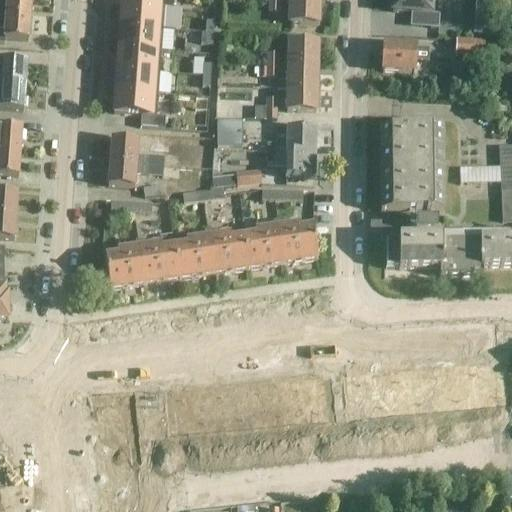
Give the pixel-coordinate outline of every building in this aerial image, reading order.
[(7,0),(7,9),(0,8),(0,17),(6,18),(6,17),(30,19),(30,0),(7,0)] [(148,0),(148,8),(121,6),(119,29),(162,32),(163,10),(172,11),(172,0),(148,0)] [(431,0),(390,0),(390,8),(392,8),(392,14),(430,17),(429,30),(438,31),(439,17),(430,16),(431,0)] [(279,15),(280,3),(270,3),(270,15),(279,15)] [(290,27),(319,28),(320,5),(291,4),(290,27)] [(0,44),(5,45),(5,41),(28,42),(30,19),(6,17),(6,18),(5,32),(0,31),(0,44)] [(212,36),(213,24),(205,24),(204,35),(212,36)] [(119,29),(118,51),(160,54),(162,32),(119,29)] [(212,48),(212,36),(204,35),(200,35),(200,47),(212,48)] [(454,60),(483,61),(484,43),(455,41),(454,60)] [(288,46),(288,69),(317,70),(317,47),(288,46)] [(384,48),(383,75),(414,76),(415,63),(428,63),(429,51),(415,50),(415,49),(384,48)] [(116,72),(159,75),(160,54),(118,51),(116,72)] [(267,56),(267,68),(278,68),(278,56),(267,56)] [(0,60),(0,86),(25,88),(27,62),(0,60)] [(210,79),(211,67),(203,67),(202,79),(210,79)] [(277,80),(278,68),(267,68),(267,70),(259,70),(259,79),(266,79),(266,80),(277,80)] [(288,69),(288,91),(317,92),(317,70),(288,69)] [(114,94),(157,97),(159,75),(116,72),(114,94)] [(201,90),(209,91),(210,79),(202,79),(201,90)] [(0,110),(23,113),(25,88),(0,86),(0,110)] [(287,115),(316,115),(317,92),(288,91),(287,115)] [(219,102),(251,103),(251,93),(219,92),(219,102)] [(157,97),(114,94),(113,116),(140,118),(139,130),(163,132),(164,119),(156,118),(157,97)] [(264,110),(254,110),(253,123),(277,123),(277,102),(265,102),(264,110)] [(217,105),(216,121),(228,122),(229,106),(217,105)] [(216,151),(241,151),(241,124),(216,124),(216,151)] [(0,127),(0,152),(21,154),(22,129),(0,127)] [(315,157),(315,131),(287,130),(287,132),(276,132),(275,155),(285,155),(285,156),(315,157)] [(378,131),(378,152),(441,151),(441,130),(378,131)] [(169,140),(149,139),(148,153),(168,154),(169,140)] [(148,159),(137,158),(138,144),(111,142),(109,165),(163,169),(164,159),(148,158),(148,159)] [(511,148),(498,150),(500,194),(511,193),(511,148)] [(378,152),(379,173),(441,172),(441,151),(378,152)] [(0,177),(19,179),(21,154),(0,152),(0,177)] [(264,171),(286,172),(286,181),(315,182),(315,157),(285,156),(264,156),(264,171)] [(136,178),(147,179),(178,181),(179,170),(163,170),(163,169),(109,165),(108,188),(135,190),(136,178)] [(379,173),(379,193),(441,193),(441,172),(379,173)] [(222,192),(229,191),(229,192),(236,190),(236,191),(260,188),(259,173),(235,176),(236,180),(219,182),(211,183),(212,194),(222,193),(222,192)] [(222,193),(212,194),(213,205),(223,204),(222,193)] [(379,215),(414,214),(442,214),(441,193),(379,193),(379,215)] [(511,224),(511,193),(500,194),(501,225),(511,224)] [(0,217),(16,219),(18,196),(0,194),(0,217)] [(212,194),(202,195),(203,206),(213,205),(212,194)] [(262,204),(272,204),(272,194),(262,194),(262,204)] [(272,204),(282,205),(282,194),(272,194),(272,204)] [(282,205),(292,205),(292,195),(282,194),(282,205)] [(202,195),(192,196),(193,207),(203,206),(202,195)] [(292,195),(292,205),(302,205),(302,195),(292,195)] [(193,207),(192,196),(182,197),(183,208),(193,207)] [(110,216),(118,216),(119,204),(111,204),(110,216)] [(118,216),(126,217),(127,205),(119,204),(118,216)] [(126,217),(134,217),(135,205),(127,205),(126,217)] [(135,205),(134,217),(150,218),(150,206),(135,205)] [(0,241),(14,242),(16,219),(0,217),(0,241)] [(293,228),(275,230),(281,268),(299,266),(317,263),(313,236),(312,230),(299,232),(298,227),(293,228)] [(414,229),(414,243),(418,243),(419,271),(438,271),(438,280),(439,280),(439,242),(436,242),(435,228),(414,229)] [(255,238),(241,240),(246,274),(263,271),(281,268),(275,230),(258,233),(254,233),(255,238)] [(222,238),(205,240),(210,279),(228,276),(246,274),(241,240),(231,242),(230,237),(222,238)] [(186,248),(170,250),(175,284),(193,281),(210,279),(205,240),(187,243),(185,243),(186,248)] [(511,241),(501,242),(501,270),(511,270),(511,241)] [(459,242),(439,242),(439,280),(460,280),(459,242)] [(480,242),(459,242),(460,280),(480,279),(480,242)] [(501,242),(480,242),(480,279),(482,279),(482,270),(501,270),(501,242)] [(397,271),(419,271),(418,243),(414,243),(384,243),(385,271),(397,271)] [(152,248),(134,251),(140,289),(158,286),(175,284),(170,250),(162,251),(161,247),(152,248)] [(106,273),(101,274),(104,294),(122,292),(140,289),(134,251),(117,253),(118,258),(104,260),(106,273)] [(505,361),(486,364),(491,401),(510,398),(505,361)] [(486,364),(467,367),(472,404),(491,401),(486,364)] [(467,367),(448,370),(453,407),(472,404),(467,367)] [(448,370),(428,373),(434,410),(453,407),(448,370)] [(428,373),(409,376),(415,412),(434,410),(428,373)] [(409,376),(390,379),(396,415),(415,412),(409,376)] [(390,379),(371,382),(377,418),(396,415),(390,379)] [(371,382),(352,385),(358,421),(377,418),(371,382)] [(316,390),(322,427),(340,424),(334,387),(316,390)] [(316,390),(298,393),(304,430),(322,427),(316,390)] [(100,414),(138,411),(136,392),(99,395),(100,414)] [(298,393),(280,395),(286,432),(304,430),(298,393)] [(280,395),(262,398),(268,435),(286,432),(280,395)] [(262,398),(244,400),(250,438),(268,435),(262,398)] [(226,403),(232,440),(250,438),(244,400),(226,403)] [(226,403),(209,405),(214,443),(232,440),(226,403)] [(191,408),(196,446),(214,443),(209,405),(191,408)] [(102,433),(140,429),(138,411),(100,414),(102,433)] [(103,451),(141,447),(140,429),(102,433),(103,451)] [(105,469),(143,466),(141,447),(103,451),(105,469)] [(106,488),(145,484),(143,466),(105,469),(106,488)] [(511,475),(503,475),(505,502),(511,501),(511,475)] [(108,506),(146,502),(145,484),(106,488),(108,506)] [(314,497),(315,511),(332,511),(332,496),(314,497)] [(275,511),(291,511),(291,498),(274,499),(275,511)] [(338,511),(350,511),(350,500),(338,501),(338,511)]
